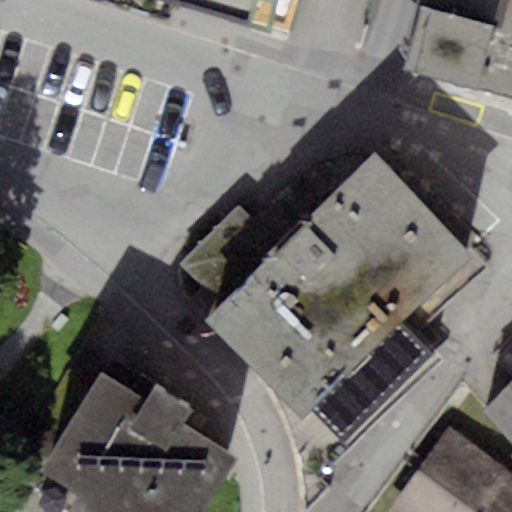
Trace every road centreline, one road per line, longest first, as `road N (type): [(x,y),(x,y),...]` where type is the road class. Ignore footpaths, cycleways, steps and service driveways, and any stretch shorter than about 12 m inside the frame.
road 1 (residential): [(271,511),(270,444),(231,378),(124,280)]
road 2 (residential): [(0,198),(124,280)]
